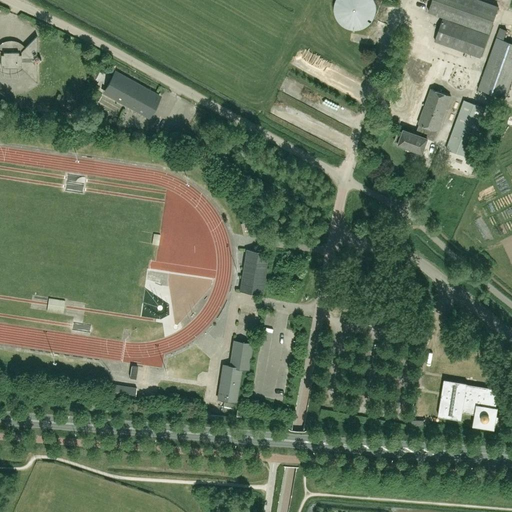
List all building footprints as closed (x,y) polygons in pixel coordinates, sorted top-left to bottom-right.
[(337,19),(341,24),(346,27),(352,29),(358,29),(364,27),(369,24),(373,19),(375,14),(376,7),(374,0),(335,0),(334,5),(334,12),(337,19)] [(380,9),(390,11),(392,2),(382,0),(380,9)] [(489,33),(498,6),(480,0),(432,0),(429,11),(489,33)] [(481,57),(489,34),(443,18),(435,41),(481,57)] [(505,98),(511,77),(511,43),(503,40),(507,30),(500,28),(478,88),(505,98)] [(41,59),(40,59),(37,56),(37,40),(35,38),(37,36),(37,35),(21,51),(1,51),(0,50),(0,67),(1,67),(21,67),(37,82),(35,80),(37,78),(37,62),(40,59),(41,59)] [(434,140),(438,130),(451,95),(432,88),(421,117),(420,117),(429,90),(441,55),(411,44),(386,112),(390,113),(388,120),(395,123),(397,116),(419,123),(416,133),(404,129),(401,136),(397,135),(395,141),(399,143),(398,144),(422,152),(427,138),(434,140)] [(99,70),(95,79),(107,85),(111,76),(99,70)] [(102,92),(149,118),(161,95),(114,70),(111,76),(107,85),(102,92)] [(486,117),(480,115),(483,107),(463,100),(446,148),(450,150),(449,154),(457,157),(458,153),(467,156),(476,128),(481,130),(486,117)] [(67,177),(65,192),(82,194),(84,180),(67,177)] [(262,294),(268,253),(246,250),(240,290),(262,294)] [(63,315),(65,305),(53,304),(52,313),(63,315)] [(239,328),(247,327),(246,318),(238,319),(239,328)] [(235,341),(234,340),(230,366),(223,365),(218,398),(236,401),(241,368),(248,369),(252,343),(235,341)] [(121,363),(122,345),(101,344),(101,348),(93,348),(93,354),(97,354),(97,362),(121,363)] [(468,376),(445,372),(439,409),(462,413),(462,412),(475,414),(473,425),(493,428),(492,429),(493,431),(495,431),(496,430),(497,428),(496,427),(494,427),(496,420),(497,420),(497,419),(498,419),(498,418),(498,417),(497,417),(497,416),(496,416),(498,407),(496,407),(497,396),(491,388),(467,384),(468,376)] [(135,400),(137,388),(113,384),(111,397),(135,400)]
